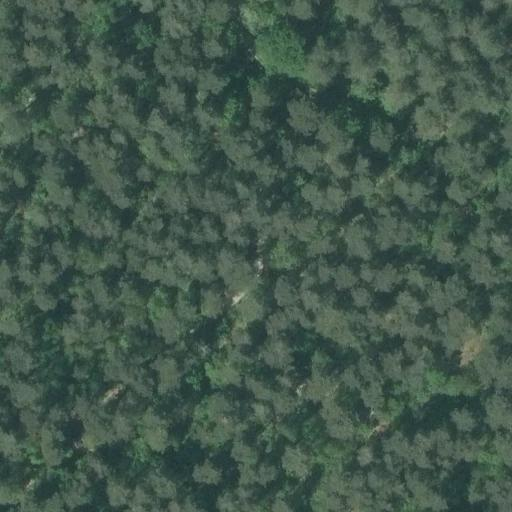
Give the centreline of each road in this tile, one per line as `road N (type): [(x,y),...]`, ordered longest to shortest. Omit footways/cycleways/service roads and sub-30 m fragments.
road 1 (track): [(65,464),(118,396),(278,268),(281,198),(303,102)]
road 2 (track): [(0,155),(91,127),(207,71),(303,102)]
road 3 (track): [(303,102),(417,138),(511,186)]
